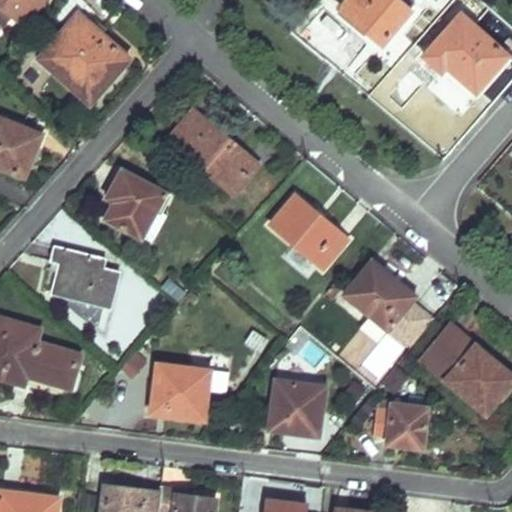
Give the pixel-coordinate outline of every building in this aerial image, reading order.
[(0,5),(0,17),(1,18),(8,24),(15,16),(22,23),(43,0),(0,0),(0,3),(1,5),(0,5)] [(382,42),(396,25),(409,9),(399,0),(345,0),(340,7),(382,42)] [(440,70),(443,67),(445,64),(474,89),(507,52),(460,12),(423,54),(440,70)] [(59,74),(62,70),(66,66),(95,94),(128,59),(79,13),(41,56),(59,74)] [(185,154),(209,173),(232,192),(256,163),(193,108),(170,133),(188,149),(185,154)] [(0,166),(24,177),(30,160),(37,143),(28,138),(31,131),(0,117),(0,166)] [(119,190),(112,203),(105,216),(141,237),(165,193),(121,170),(112,187),(119,190)] [(323,265),(334,252),(346,238),(295,196),(272,222),(323,265)] [(109,287),(111,288),(112,288),(117,272),(101,267),(103,258),(54,245),(50,260),(59,262),(52,291),(105,304),(109,287)] [(387,328),(400,311),(414,295),(371,261),(344,293),(372,316),(387,328)] [(324,292),(328,295),(332,298),(339,290),(331,284),(324,292)] [(387,328),(372,316),(360,331),(374,344),(387,328)] [(69,380),(72,368),(76,356),(34,342),(38,329),(0,318),(0,372),(21,378),(24,366),(69,380)] [(430,367),(460,332),(450,324),(421,359),(430,367)] [(511,381),(500,371),(488,361),(490,358),(460,332),(430,367),(484,411),(511,381)] [(385,335),(362,370),(378,380),(401,345),(385,335)] [(168,406),(186,409),(204,411),(209,369),(156,362),(150,411),(167,413),(168,406)] [(395,364),(379,383),(393,394),(409,375),(395,364)] [(317,434),(320,410),(323,386),(276,379),(269,427),(317,434)] [(374,433),(381,434),(387,434),(387,442),(421,445),(425,407),(391,404),(390,411),(377,409),(374,433)] [(157,511),(161,484),(130,481),(130,486),(106,483),(102,511),(157,511)] [(176,486),(161,484),(157,511),(211,511),(214,498),(175,493),(176,489),(176,486)] [(56,511),(58,500),(43,499),(28,497),(29,491),(0,488),(0,511),(56,511)] [(303,503),(284,500),(265,497),(263,511),(309,511),(302,511),(303,503)]
